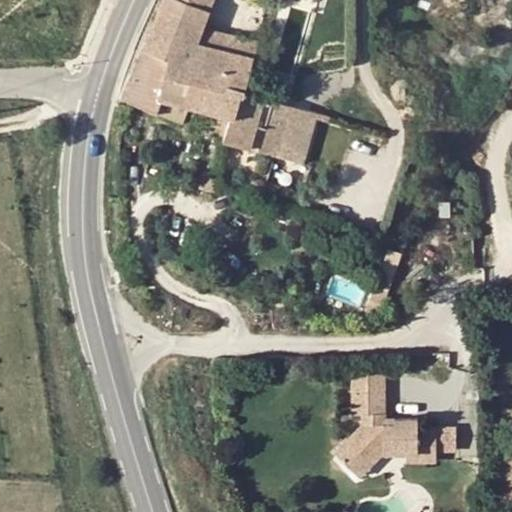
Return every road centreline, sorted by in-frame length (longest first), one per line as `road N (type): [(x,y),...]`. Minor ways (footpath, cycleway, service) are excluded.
road 1 (primary): [(158,511),(86,266),(98,93)]
road 2 (unknown): [(242,341),(218,309),(148,264),(132,169)]
